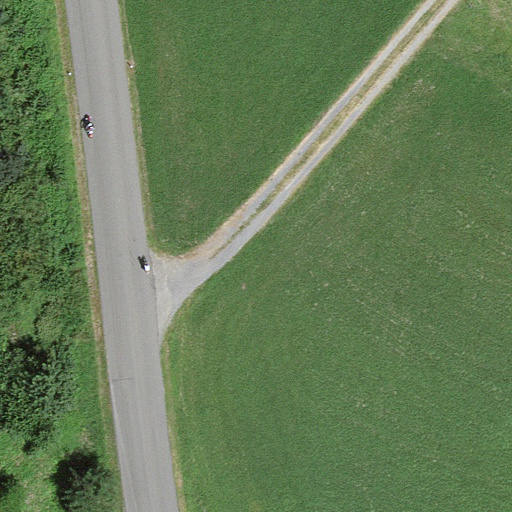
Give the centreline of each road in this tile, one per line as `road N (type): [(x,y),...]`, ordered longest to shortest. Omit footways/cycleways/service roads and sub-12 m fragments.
road 1 (tertiary): [(159,511),(86,0)]
road 2 (track): [(437,0),(242,220),(131,310)]
